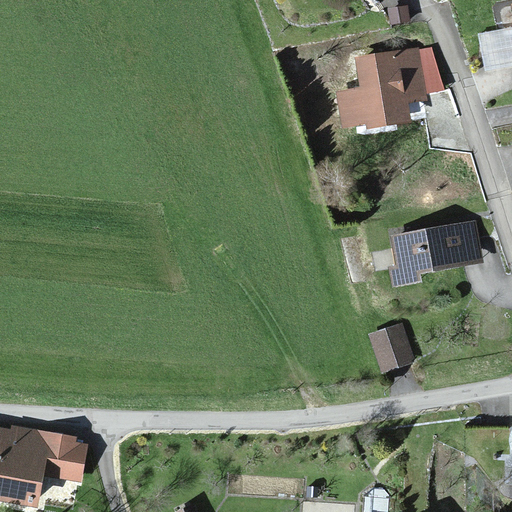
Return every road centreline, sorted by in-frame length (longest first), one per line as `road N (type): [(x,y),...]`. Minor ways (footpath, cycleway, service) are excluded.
road 1 (unclassified): [(511,385),(297,417),(96,418)]
road 2 (residential): [(454,58),(511,238)]
